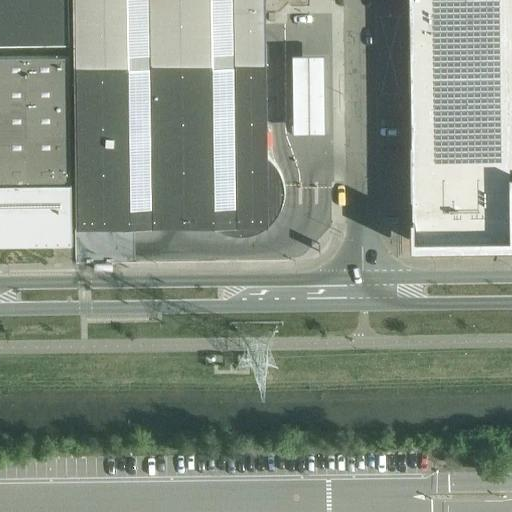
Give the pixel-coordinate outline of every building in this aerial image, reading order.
[(0,0),(0,44),(4,45),(68,44),(67,0),(0,0)] [(71,0),(72,66),(73,147),(74,227),(207,225),(213,225),(216,227),(219,229),(222,231),(226,232),(230,233),(233,234),(237,234),(241,234),(244,234),(248,233),(252,232),(255,231),(259,230),(262,228),(265,226),(268,223),(271,221),(273,218),(275,215),(277,212),(279,209),(280,205),(281,202),(282,198),(283,194),(283,190),(283,187),(282,183),(281,179),(280,176),(279,172),(277,169),(275,166),(273,163),(270,160),(267,158),(265,156),(265,102),(264,63),(264,59),(264,40),(264,24),(263,10),(278,10),(287,1),(290,4),(308,4),(307,0),(71,0)] [(407,0),(408,18),(410,241),(510,239),(507,16),(507,0),(407,0)] [(0,244),(70,243),(68,56),(0,56),(0,244)] [(315,236),(314,190),(286,191),(287,237),(315,236)]
